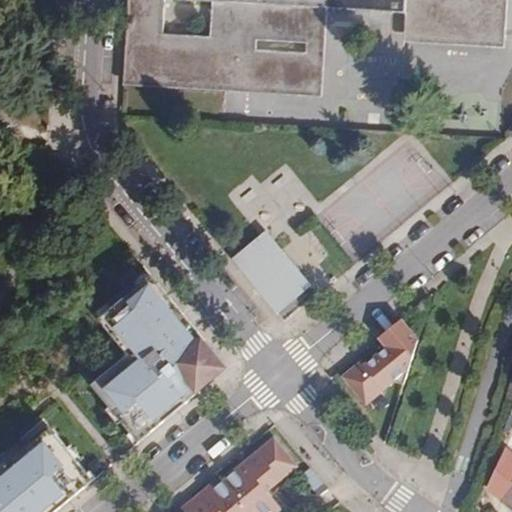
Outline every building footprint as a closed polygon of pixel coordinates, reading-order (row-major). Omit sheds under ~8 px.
[(128,0),(124,79),(248,86),(250,50),(247,50),(247,41),(325,46),(327,10),(405,14),(403,35),(504,41),(506,0),(128,0)] [(232,260),(285,322),(319,294),(266,231),(232,260)] [(152,277),(148,280),(155,288),(159,284),(152,277)] [(148,280),(104,317),(123,340),(119,344),(132,359),(135,363),(124,372),(121,367),(95,389),(111,408),(115,405),(126,418),(122,421),(140,443),(200,393),(198,391),(227,367),(159,284),(155,288),(148,280)] [(104,317),(100,320),(119,344),(123,340),(104,317)] [(405,386),(418,342),(400,321),(379,339),(387,348),(365,367),(362,363),(343,378),(366,405),(393,382),(405,386)] [(132,359),(121,367),(124,372),(135,363),(132,359)] [(115,405),(111,408),(122,421),(126,418),(115,405)] [(44,444),(55,435),(50,429),(39,439),(44,444)] [(0,511),(56,511),(94,481),(78,463),(75,465),(65,453),(68,451),(55,435),(44,444),(39,439),(26,449),(31,455),(22,462),(18,456),(0,471),(0,511)] [(26,449),(18,456),(22,462),(31,455),(26,449)] [(78,463),(68,451),(65,453),(75,465),(78,463)] [(313,511),(317,509),(320,511),(336,499),(297,451),(297,469),(288,458),(253,487),(262,498),(247,510),(238,499),(223,511),(313,511)] [(511,487),(501,501),(511,509),(511,487)]
